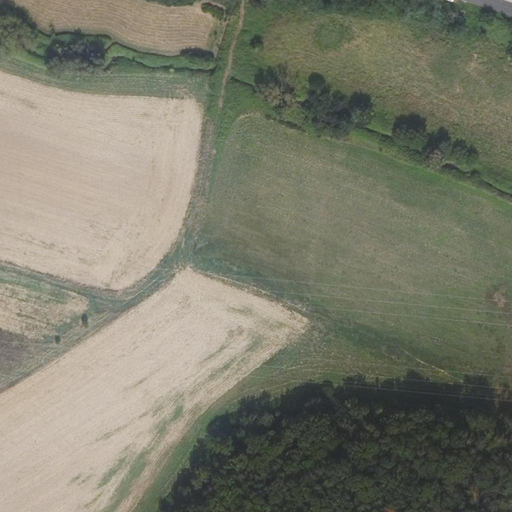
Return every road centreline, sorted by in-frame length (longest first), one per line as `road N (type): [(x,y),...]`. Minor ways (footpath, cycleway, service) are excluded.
road 1 (track): [(0,388),(168,275),(200,214),(249,0)]
road 2 (track): [(122,310),(0,271)]
